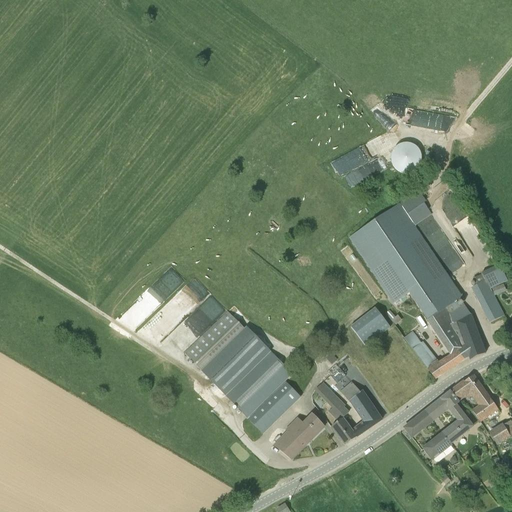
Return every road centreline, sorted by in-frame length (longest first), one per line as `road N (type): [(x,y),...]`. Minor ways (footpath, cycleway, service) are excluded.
road 1 (track): [(337,461),(267,461),(197,374),(0,247)]
road 2 (tertiary): [(245,511),(337,461),(461,373),(511,352)]
road 3 (track): [(511,61),(438,145),(434,190)]
